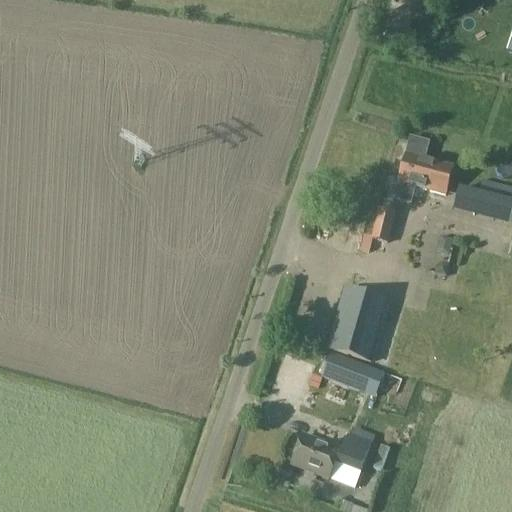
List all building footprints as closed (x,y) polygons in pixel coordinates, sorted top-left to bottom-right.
[(395,202),(410,206),(414,189),(445,197),(453,168),(424,161),(428,144),(410,139),(398,184),(399,184),(395,202)] [(459,189),(453,213),(472,218),(478,195),(459,189)] [(378,209),(370,241),(388,246),(396,213),(378,209)] [(419,229),(416,238),(432,243),(435,234),(419,229)] [(485,280),(487,251),(469,250),(468,267),(451,266),(450,278),(485,280)] [(436,268),(434,275),(446,278),(449,267),(449,266),(442,264),(436,268)] [(344,290),(326,352),(330,353),(372,366),(390,303),(344,290)] [(369,368),(330,353),(320,380),(322,380),(359,394),(369,368)] [(313,377),(309,388),(317,391),(322,380),(320,380),(313,377)] [(406,381),(404,395),(428,398),(430,384),(406,381)] [(302,438),(291,468),(354,491),(361,474),(371,446),(347,437),(341,453),(302,438)]
